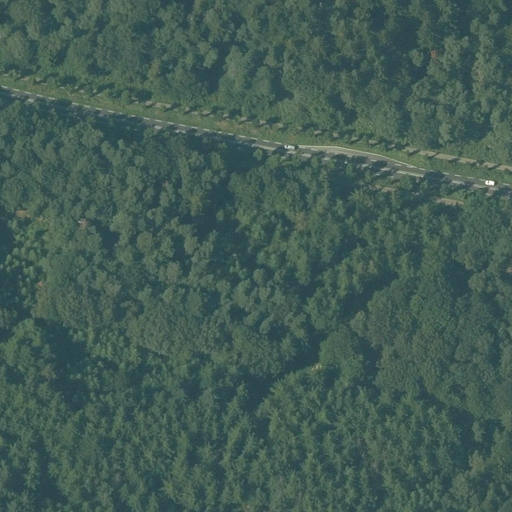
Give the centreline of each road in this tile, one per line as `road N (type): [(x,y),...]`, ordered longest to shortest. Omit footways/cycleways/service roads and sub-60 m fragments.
road 1 (primary): [(511,193),(0,93)]
road 2 (track): [(511,206),(143,511)]
